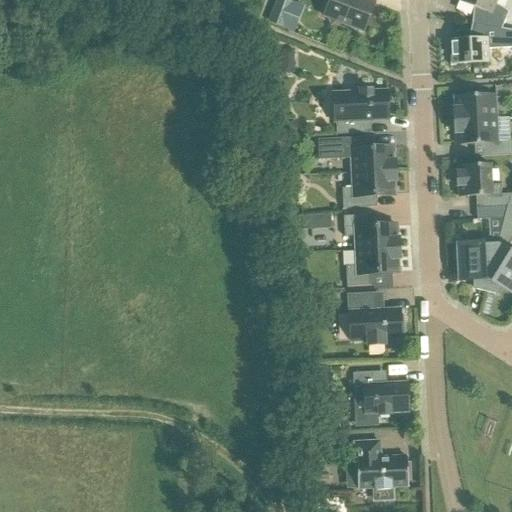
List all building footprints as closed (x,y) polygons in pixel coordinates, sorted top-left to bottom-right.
[(281,0),(273,0),(266,23),(288,32),(297,6),(281,0)] [(330,0),(324,16),(329,18),(331,24),(336,21),(364,32),(374,4),(364,0),(330,0)] [(496,0),(458,0),(457,2),(481,11),(475,25),(502,28),(508,12),(501,6),(495,4),(496,0)] [(502,28),(475,25),(476,40),(451,41),(452,65),(488,63),(487,49),(493,49),(502,46),(502,28)] [(359,92),(334,93),(335,123),(336,123),(336,135),(366,134),(366,122),(388,121),(387,91),(372,92),(372,90),(359,91),(359,92)] [(453,109),(454,122),(497,119),(495,96),(454,98),(454,108),(453,109)] [(511,141),(498,142),(497,119),(454,122),(454,135),(456,135),(456,146),(481,144),(482,157),(511,155),(511,141)] [(298,122),(282,122),(283,137),(299,136),(298,122)] [(350,159),(351,174),(396,172),(395,161),(394,161),(393,148),(368,149),(368,138),(340,139),(316,140),(317,161),(341,160),(350,159)] [(508,207),(511,195),(501,195),(500,185),(491,186),(490,166),(457,168),(458,173),(456,173),(457,188),(458,188),(459,198),(481,196),(481,208),(508,207)] [(396,182),(396,172),(351,174),(352,188),(342,189),(343,209),(371,208),(370,197),(395,196),(395,182),(396,182)] [(508,207),(481,208),(476,208),(477,221),(505,219),(508,207)] [(498,247),(485,293),(495,295),(501,286),(511,293),(511,250),(506,247),(511,238),(511,210),(508,207),(505,219),(498,247)] [(315,228),(315,215),(299,216),(300,229),(315,228)] [(354,237),(355,252),(399,249),(399,239),(398,239),(397,226),(372,227),(371,216),(343,217),(344,237),(354,237)] [(485,293),(498,247),(482,248),(482,245),(458,246),(459,281),(475,280),(476,290),(485,293)] [(400,260),(399,249),(355,252),(356,266),(346,267),(347,287),(375,286),(374,275),(399,273),(399,260),(400,260)] [(305,307),(327,306),(326,294),(304,295),(305,307)] [(347,296),(348,312),(350,312),(351,342),(367,342),(368,346),(385,346),(385,341),(401,340),(401,334),(404,334),(403,316),(400,316),(399,310),(374,311),(373,294),(347,296)] [(310,368),(311,386),(328,386),(327,367),(310,368)] [(380,372),(352,374),(354,397),(365,396),(366,415),(378,415),(378,416),(391,415),(391,414),(407,413),(406,383),(381,384),(380,372)] [(313,437),(314,460),(332,460),(332,451),(335,450),(334,436),(313,437)] [(356,460),(357,490),(373,489),(373,491),(374,498),(393,497),(393,490),(393,488),(408,487),(408,481),(411,481),(410,464),(407,464),(407,458),(380,459),(379,442),(354,443),(355,460),(356,460)]
